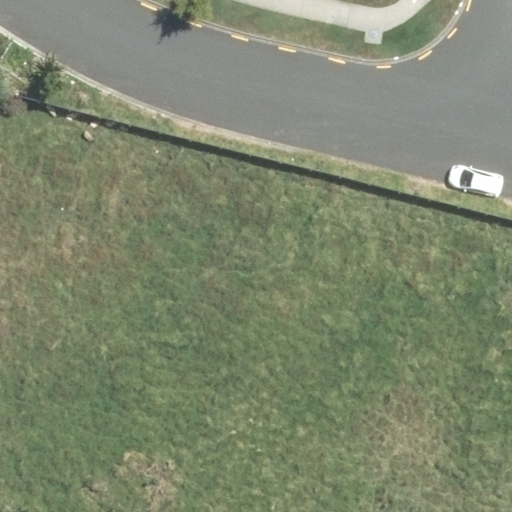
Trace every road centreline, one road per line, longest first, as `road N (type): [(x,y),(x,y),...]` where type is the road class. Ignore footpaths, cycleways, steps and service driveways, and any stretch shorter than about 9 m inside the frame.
road 1 (residential): [(79,0),(125,31),(467,130)]
road 2 (residential): [(500,0),(467,130)]
